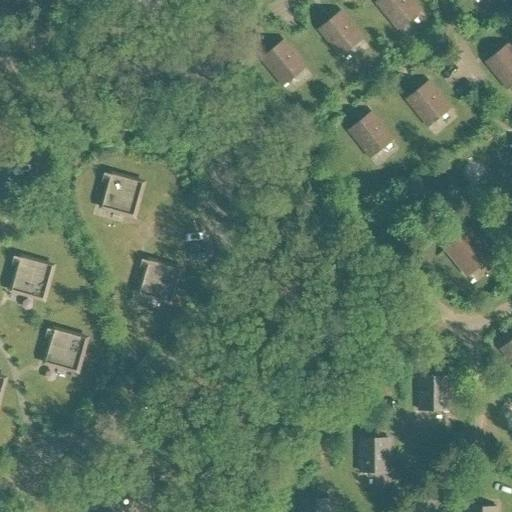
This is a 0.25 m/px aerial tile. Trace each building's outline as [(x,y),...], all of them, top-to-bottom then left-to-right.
[(380,0),(376,3),(397,29),(420,11),(411,0),(380,0)] [(318,30),(339,56),(363,38),(342,11),(318,30)] [(261,59),(283,86),(306,67),(284,40),(261,59)] [(486,63),(507,89),(511,84),(511,47),(509,44),(486,63)] [(406,100),(427,126),(451,108),(429,81),(406,100)] [(348,131),(370,157),(393,139),(372,112),(348,131)] [(136,220),(147,181),(109,170),(97,209),(136,220)] [(443,250),(466,278),(496,252),(473,225),(443,250)] [(45,304),(57,264),(18,253),(7,293),(45,304)] [(173,307),(185,268),(147,256),(135,296),(173,307)] [(79,376),(90,336),(52,325),(40,365),(79,376)] [(511,340),(500,350),(511,364),(511,340)] [(0,407),(9,377),(0,374),(0,407)] [(418,378),(418,411),(448,411),(448,377),(418,378)] [(359,439),(360,472),(389,472),(389,439),(359,439)] [(301,500),(301,511),(330,511),(331,500),(301,500)]
